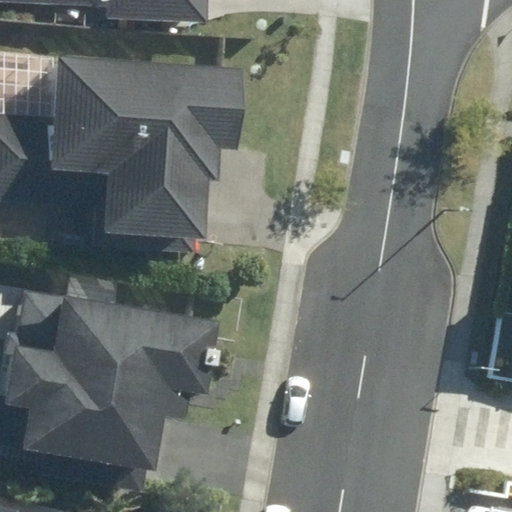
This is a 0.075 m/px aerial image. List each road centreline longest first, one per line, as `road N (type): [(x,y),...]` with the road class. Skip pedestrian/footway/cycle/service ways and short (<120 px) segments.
road 1 (residential): [(340,418),(403,0)]
road 2 (residential): [(511,445),(340,418)]
